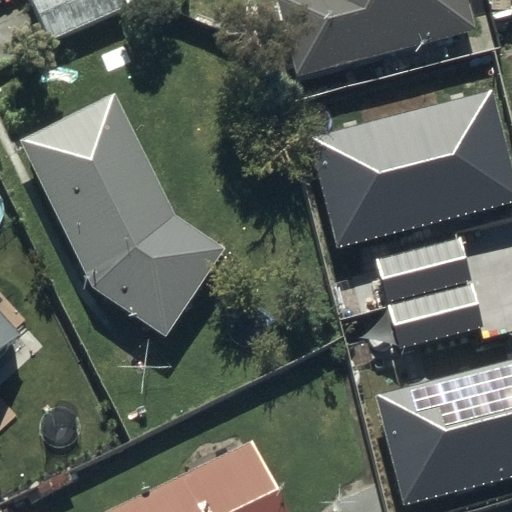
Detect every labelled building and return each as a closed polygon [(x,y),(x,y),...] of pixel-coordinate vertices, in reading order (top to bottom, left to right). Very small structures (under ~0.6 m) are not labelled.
[(29,0),(47,44),(120,16),(113,0),(29,0)] [(274,0),(296,83),(469,38),(459,0),(274,0)] [(511,206),(511,189),(488,95),(305,141),(334,251),(511,206)] [(16,148),(85,292),(163,344),(218,261),(168,228),(110,104),(16,148)] [(467,285),(456,243),(375,264),(386,307),(467,285)] [(479,331),(468,290),(386,310),(397,352),(479,331)] [(0,352),(17,337),(0,319),(0,352)] [(511,483),(511,365),(372,401),(400,511),(511,483)] [(279,511),(253,451),(115,511),(279,511)]
